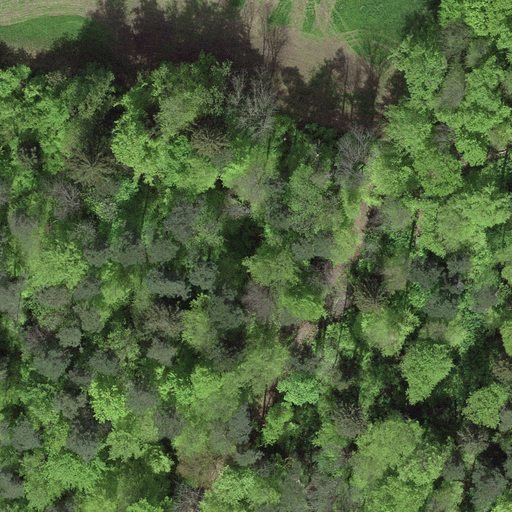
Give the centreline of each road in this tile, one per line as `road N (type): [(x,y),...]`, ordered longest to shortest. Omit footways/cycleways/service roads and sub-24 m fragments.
road 1 (track): [(202,511),(371,199),(394,134)]
road 2 (track): [(371,199),(511,137)]
